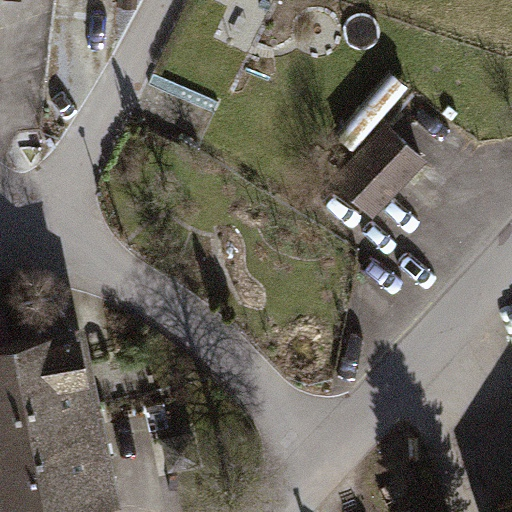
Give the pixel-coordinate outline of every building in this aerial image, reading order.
[(451,143),(464,126),(424,97),(411,113),(451,143)] [(388,124),(339,175),(372,206),(421,155),(388,124)] [(31,419),(87,405),(71,329),(64,312),(51,297),(21,303),(29,339),(15,342),(31,419)] [(15,342),(0,345),(0,426),(31,419),(15,342)] [(87,405),(31,419),(47,499),(104,489),(87,405)] [(31,419),(0,426),(0,509),(47,499),(31,419)]
